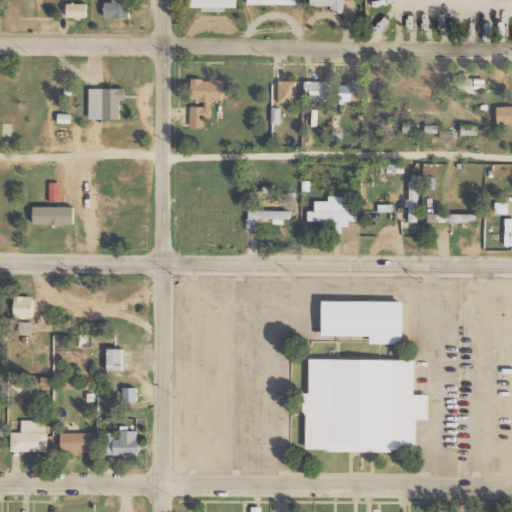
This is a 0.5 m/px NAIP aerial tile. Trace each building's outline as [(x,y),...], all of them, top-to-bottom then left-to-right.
[(105,3),(105,18),(129,18),(129,0),(113,0),(113,3),(105,3)] [(237,7),(237,0),(189,0),(190,7),(203,8),(203,11),(226,12),(226,7),(237,7)] [(333,5),(333,13),(344,13),(344,0),(311,0),(311,6),(333,5)] [(87,4),(68,4),(67,18),(87,18),(87,4)] [(473,93),(474,77),(456,77),(455,93),(473,93)] [(190,106),(191,128),(205,127),(205,118),(212,118),(212,99),(231,98),(231,86),(224,86),(224,79),(192,80),(192,98),(203,98),(203,106),(190,106)] [(280,102),(296,102),(297,81),(280,81),(280,102)] [(331,81),(305,81),(306,94),(311,94),(311,102),(331,102),(331,81)] [(340,100),(360,100),(360,83),(340,83),(340,100)] [(121,119),(121,100),(125,100),(125,88),(90,88),(90,119),(121,119)] [(511,124),(511,106),(497,106),(498,125),(511,124)] [(463,135),(477,135),(477,124),(462,125),(463,135)] [(426,132),(439,133),(439,125),(426,125),(426,132)] [(436,178),(427,178),(427,189),(436,189),(436,178)] [(418,222),(419,180),(410,180),(410,198),(409,198),(408,222),(418,222)] [(50,201),(61,202),(61,182),(50,182),(50,201)] [(308,221),(336,222),(336,233),(342,233),(342,227),(349,227),(349,221),(356,221),(357,197),(329,196),(329,201),(316,201),(316,211),(309,211),(308,221)] [(74,225),(75,207),(35,206),(35,224),(74,225)] [(291,211),(248,210),(248,231),(259,231),(259,219),(274,219),(274,224),(284,224),(284,219),(291,219),(291,211)] [(15,317),(34,317),(34,296),(15,295),(15,317)] [(373,335),(372,343),(407,343),(407,300),(327,299),(326,335),(373,335)] [(19,334),(32,334),(33,322),(20,321),(19,334)] [(124,348),(108,348),(108,370),(123,370),(124,348)] [(311,450),(419,452),(420,419),(432,419),(432,394),(418,393),(418,359),(312,357),(311,450)] [(123,400),(137,401),(138,388),(124,387),(123,400)] [(12,452),(48,451),(47,413),(34,413),(34,420),(22,420),(22,432),(11,432),(12,452)] [(139,430),(120,430),(121,438),(115,439),(115,432),(106,432),(107,455),(139,454),(139,430)] [(95,433),(62,432),(61,452),(94,452),(95,433)]
